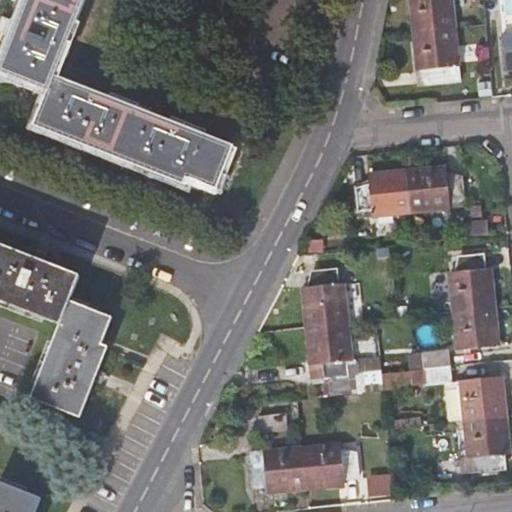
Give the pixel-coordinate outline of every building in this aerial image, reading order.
[(29,0),(2,71),(49,90),(54,77),(84,0),(29,0)] [(411,0),(415,32),(456,28),(452,0),(411,0)] [(461,80),(456,28),(415,32),(418,69),(430,68),(431,82),(461,80)] [(511,32),(502,33),(505,70),(511,69),(511,32)] [(232,147),(54,77),(49,90),(36,125),(187,185),(190,179),(217,189),(232,147)] [(480,91),(493,90),(492,78),(479,79),(480,91)] [(445,167),(407,171),(411,212),(464,206),(461,176),(446,178),(445,167)] [(359,217),(411,212),(407,171),(371,175),(371,186),(356,187),(359,217)] [(0,300),(62,325),(71,302),(81,276),(0,244),(0,300)] [(450,273),(454,312),(495,307),(492,269),(485,270),(483,255),(461,258),(462,272),(450,273)] [(303,289),(307,328),(349,323),(345,285),(338,285),(336,271),(313,274),(314,288),(303,289)] [(112,318),(71,302),(62,325),(34,398),(81,416),(108,347),(102,345),(112,318)] [(383,309),(384,319),(398,318),(397,307),(383,309)] [(499,344),(495,307),(454,312),(458,348),(499,344)] [(353,361),(349,323),(307,328),(311,365),(324,364),(325,378),(329,378),(331,398),(363,394),(360,367),(351,368),(351,361),(353,361)] [(409,355),(410,371),(426,369),(449,367),(448,352),(409,355)] [(449,367),(426,369),(428,385),(448,383),(452,422),(464,420),(507,416),(503,378),(451,383),(449,367)] [(260,433),(301,429),(298,401),(286,402),(287,414),(259,417),(260,433)] [(510,454),(507,416),(464,420),(469,460),(461,460),(462,473),(505,469),(504,455),(510,454)] [(406,433),(405,426),(389,428),(390,434),(406,433)] [(339,445),(302,449),(307,489),(344,485),(344,479),(359,477),(356,454),(341,456),(339,445)] [(398,445),(391,446),(394,474),(395,492),(417,490),(414,466),(410,461),(408,449),(399,450),(398,445)] [(269,493),(307,489),(302,449),(249,454),(253,488),(268,487),(269,493)] [(369,497),(396,495),(395,492),(394,474),(367,476),(369,497)] [(0,483),(0,511),(35,511),(42,498),(0,483)]
